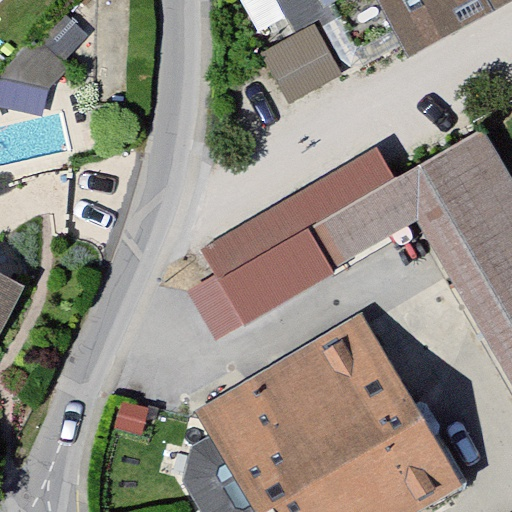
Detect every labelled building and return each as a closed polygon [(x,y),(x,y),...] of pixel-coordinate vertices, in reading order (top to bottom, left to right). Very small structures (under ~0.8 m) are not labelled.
[(373,0),(407,61),(511,0),(373,0)] [(252,64),(278,112),(326,86),(299,38),(252,64)] [(402,237),(511,420),(511,206),(472,139),(380,187),(366,162),(188,261),(203,286),(173,303),(202,352),(402,237)] [(0,316),(8,300),(0,295),(0,316)] [(193,421),(243,511),(416,511),(454,491),(359,327),(193,421)]
